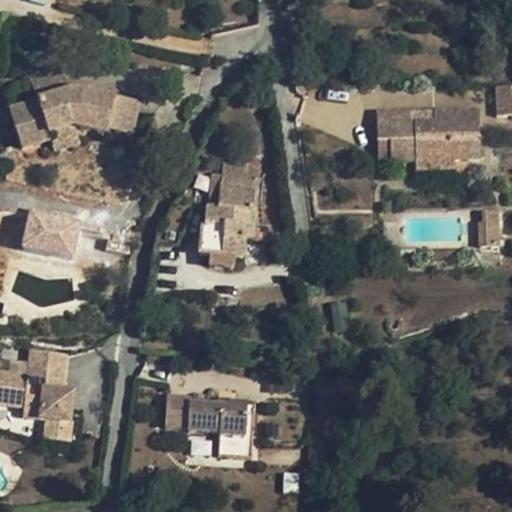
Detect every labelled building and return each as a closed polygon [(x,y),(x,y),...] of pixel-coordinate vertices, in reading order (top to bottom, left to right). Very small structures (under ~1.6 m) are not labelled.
[(49,135),(73,128),(106,135),(107,131),(132,135),(139,103),(114,98),(114,97),(82,91),(76,90),(73,91),(70,91),(68,91),(60,67),(30,76),(38,101),(10,110),(23,150),(51,141),(49,135)] [(511,85),(496,87),(498,117),(511,116),(511,85)] [(414,122),(414,112),(376,113),(377,143),(390,142),(391,164),(416,163),(416,172),(455,171),(454,162),(481,162),(479,110),(435,111),(435,122),(414,122)] [(435,111),(414,112),(414,122),(435,122),(435,111)] [(511,116),(498,117),(498,128),(511,127),(511,116)] [(79,145),(73,128),(49,135),(51,141),(55,153),(79,145)] [(390,142),(377,143),(378,164),(391,164),(390,142)] [(222,177),(198,175),(195,208),(208,209),(207,225),(202,225),(200,255),(211,256),(210,268),(232,270),(233,258),(242,259),(244,240),(252,241),(252,231),(254,211),(253,211),(255,187),(246,187),(248,167),(224,165),(222,177)] [(178,206),(195,208),(198,175),(189,174),(178,206)] [(73,260),(82,219),(29,206),(19,246),(73,260)] [(482,212),(482,224),(499,223),(499,212),(482,212)] [(500,248),(499,223),(482,224),(478,223),(479,248),(500,248)] [(252,231),(252,241),(259,242),(260,232),(252,231)] [(70,353),(34,349),(31,378),(0,374),(0,405),(27,409),(26,418),(51,421),(48,441),(73,443),(76,421),(74,421),(77,393),(66,391),(57,390),(59,380),(67,380),(70,353)] [(66,391),(67,380),(59,380),(57,390),(66,391)] [(191,397),(167,396),(166,429),(189,429),(190,432),(219,433),(218,457),(251,459),(253,417),(246,417),(246,416),(247,401),(229,400),(229,404),(191,402),(191,397)] [(281,473),(282,492),(298,491),(297,473),(281,473)]
